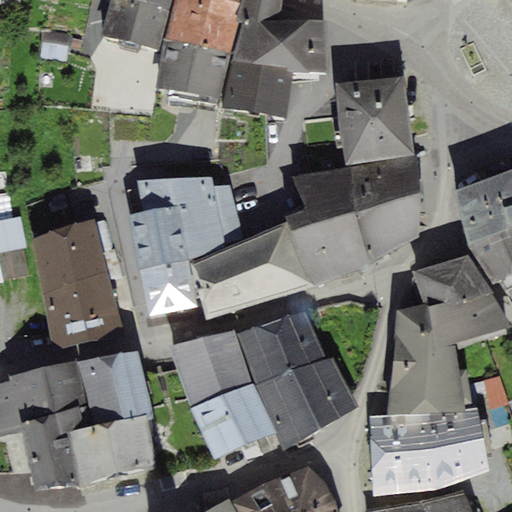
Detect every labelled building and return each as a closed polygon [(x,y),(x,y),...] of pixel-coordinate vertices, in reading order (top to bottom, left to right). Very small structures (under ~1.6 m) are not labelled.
[(170,0),(114,0),(105,32),(156,47),(170,0)] [(176,0),(167,37),(227,52),(236,18),(232,17),(235,0),(176,0)] [(226,57),(232,58),(285,65),(285,68),(299,70),(324,70),(324,19),(282,19),(276,19),(280,0),(235,0),(232,17),(236,18),(227,52),(226,57)] [(227,52),(167,37),(156,82),(196,92),(222,98),(232,58),(226,57),(227,52)] [(289,118),(299,70),(285,68),(285,65),(232,58),(222,98),(217,113),(265,121),(266,114),(289,118)] [(403,74),(335,81),(345,162),(413,152),(408,112),(403,74)] [(419,205),(414,155),(351,167),(371,258),(422,230),(419,205)] [(511,165),(485,176),(452,188),(470,242),(511,226),(511,165)] [(361,265),(371,258),(351,167),(292,175),(304,206),(285,212),(315,282),(355,268),(361,265)] [(144,209),(128,212),(139,264),(188,258),(244,237),(231,184),(213,186),(212,176),(174,178),(138,180),(144,209)] [(61,227),(31,237),(44,292),(106,270),(93,216),(61,227)] [(312,285),(283,222),(244,237),(188,258),(202,306),(205,318),(247,305),(312,285)] [(511,226),(470,242),(466,243),(473,253),(494,283),(501,279),(505,289),(511,285),(511,226)] [(510,324),(469,252),(439,261),(414,269),(423,302),(397,308),(394,346),(388,413),(466,410),(466,407),(465,402),(470,400),(466,368),(459,368),(451,337),(510,324)] [(202,306),(188,258),(139,264),(150,315),(180,310),(202,306)] [(109,283),(106,270),(44,292),(55,350),(120,334),(109,283)] [(304,309),(239,331),(254,381),(276,432),(283,447),(303,435),(355,404),(330,355),(325,357),(304,309)] [(234,329),(168,346),(189,405),(250,382),(234,329)] [(139,348),(77,360),(88,403),(92,423),(145,413),(147,419),(155,416),(139,348)] [(22,421),(88,403),(77,360),(59,363),(10,373),(11,379),(0,380),(0,434),(24,430),(22,421)] [(250,382),(189,405),(213,456),(248,443),(276,432),(254,381),(250,382)] [(65,486),(79,485),(69,430),(92,423),(88,403),(22,421),(24,430),(36,489),(65,486)] [(466,407),(466,410),(388,413),(368,413),(371,452),(374,491),(441,486),(487,470),(477,406),(466,407)] [(147,419),(145,413),(92,423),(69,430),(79,485),(130,472),(158,464),(147,419)] [(246,493),(232,501),(237,511),(339,511),(335,496),(308,464),(284,476),(279,479),(277,476),(246,493)] [(420,501),(364,510),(364,511),(472,511),(463,489),(420,501)] [(237,511),(232,501),(229,497),(204,511),(237,511)]
